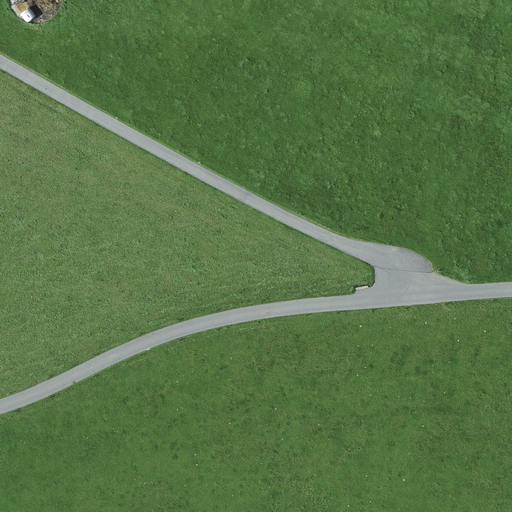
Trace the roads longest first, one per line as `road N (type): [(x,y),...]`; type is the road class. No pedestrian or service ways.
road 1 (unclassified): [(0,406),(160,338),(270,311),(511,292)]
road 2 (track): [(409,296),(403,269),(305,228),(0,61)]
